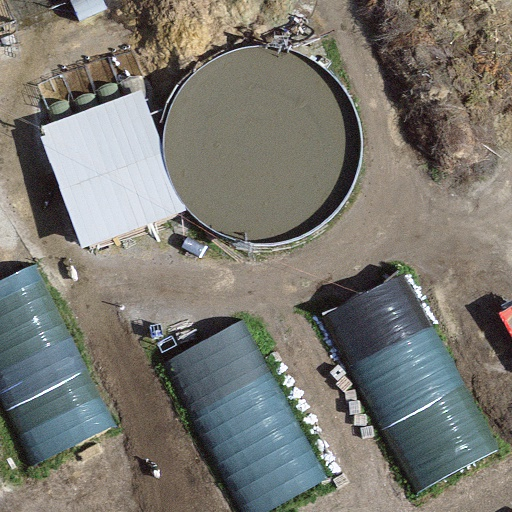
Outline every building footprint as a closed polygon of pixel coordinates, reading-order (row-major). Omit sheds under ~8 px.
[(316,213),(336,188),(346,157),(346,125),(335,94),(315,69),(287,52),(256,45),(225,48),(196,61),(173,82),(158,110),(152,141),(157,172),(172,200),(195,222),(225,236),(257,239),(288,231),(316,213)] [(113,418),(36,252),(0,268),(0,382),(33,454),(113,418)] [(414,258),(326,296),(406,482),(494,444),(414,258)] [(249,511),(327,472),(245,309),(167,349),(249,511)] [(0,483),(0,511),(17,511),(0,483)]
